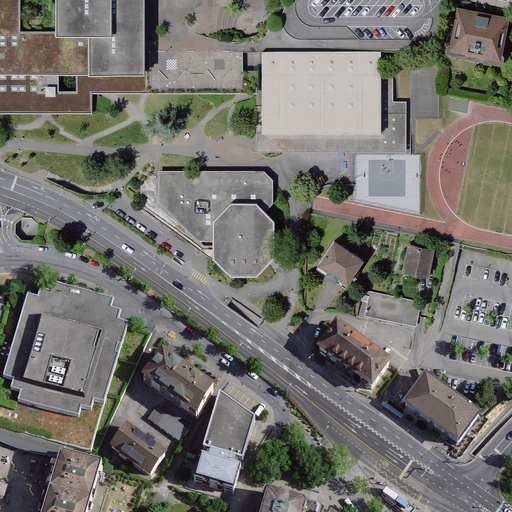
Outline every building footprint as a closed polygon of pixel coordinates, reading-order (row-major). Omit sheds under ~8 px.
[(100,90),(145,90),(145,56),(145,38),(145,0),(0,0),(0,111),(49,111),(92,111),(92,90),(100,90)] [(510,15),(457,5),(448,51),(501,61),(510,15)] [(145,56),(145,90),(150,90),(243,90),(243,70),(243,57),(145,56)] [(263,127),(263,134),(379,134),(379,78),(379,56),(289,56),(263,56),(263,71),(263,74),(263,95),(263,127)] [(243,70),(243,90),(257,95),(263,95),(263,74),(263,71),(243,70)] [(393,78),(379,78),(379,134),(263,134),(263,127),(260,127),(257,127),(257,151),(292,151),(404,151),(404,103),(393,103),(393,78)] [(216,173),(160,174),(160,185),(160,206),(199,243),(211,243),(211,252),(211,261),(229,279),(258,279),(274,261),(276,223),(266,215),(275,204),(274,181),(264,173),(216,173)] [(319,265),(349,285),(364,262),(335,242),(319,265)] [(432,249),(411,245),(406,273),(427,277),(432,249)] [(0,425),(31,434),(65,444),(97,453),(153,333),(127,328),(128,325),(116,321),(118,311),(108,309),(111,300),(53,283),(51,291),(41,289),(13,280),(9,288),(0,284),(0,425)] [(423,303),(370,292),(365,317),(417,328),(423,303)] [(318,356),(372,395),(390,369),(337,330),(318,356)] [(212,388),(162,353),(145,379),(195,413),(212,388)] [(404,411),(459,449),(480,420),(469,413),(425,382),(404,411)] [(233,492),(256,419),(220,393),(194,481),(233,492)] [(189,428),(159,406),(150,419),(180,441),(189,428)] [(168,453),(128,424),(110,448),(150,478),(168,453)] [(31,434),(0,425),(0,442),(13,447),(33,454),(50,456),(61,457),(61,455),(65,444),(31,434)] [(50,491),(91,503),(102,464),(61,455),(61,457),(50,491)] [(264,499),(260,511),(305,511),(309,498),(268,486),(264,499)] [(88,511),(91,503),(50,491),(43,511),(88,511)] [(249,511),(260,511),(264,499),(254,496),(249,511)]
